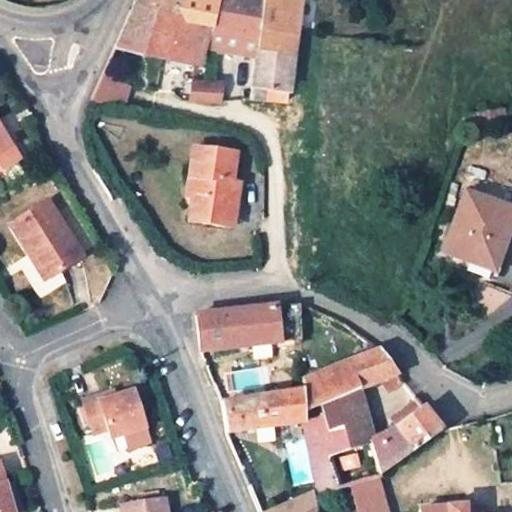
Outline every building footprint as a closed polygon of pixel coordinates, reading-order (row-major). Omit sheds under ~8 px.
[(133,0),(114,43),(197,61),(201,45),(209,16),(142,0),(133,0)] [(142,0),(209,16),(213,0),(142,0)] [(257,26),(260,0),(213,0),(209,16),(201,45),(223,49),(254,54),(257,26)] [(260,0),(257,26),(294,31),(297,0),(260,0)] [(251,83),(285,87),(294,31),(257,26),(254,54),(251,83)] [(94,100),(125,107),(131,82),(100,74),(94,100)] [(188,98),(216,100),(219,80),(191,78),(188,98)] [(284,99),(285,87),(251,83),(249,97),(284,99)] [(504,120),(503,109),(463,115),(459,127),(504,120)] [(0,169),(19,158),(0,126),(0,169)] [(237,183),(229,182),(233,154),(192,147),(186,183),(200,185),(199,194),(192,193),(187,219),(218,224),(221,204),(233,206),(237,183)] [(511,221),(511,209),(463,192),(441,253),(461,261),(459,267),(487,278),(501,241),(505,242),(511,221)] [(8,222),(28,253),(32,251),(46,273),(78,253),(45,199),(8,222)] [(233,206),(221,204),(218,224),(230,226),(233,206)] [(41,275),(46,273),(32,251),(28,253),(41,275)] [(297,304),(193,316),(197,352),(298,339),(297,304)] [(323,457),(368,442),(378,475),(439,432),(419,408),(391,429),(393,432),(378,443),(371,438),(358,390),(378,382),(393,376),(375,350),(300,380),(301,391),(302,424),(315,495),(334,490),(323,457)] [(393,376),(378,382),(386,394),(401,386),(398,381),(393,376)] [(142,427),(131,391),(98,401),(96,396),(80,401),(90,434),(106,429),(108,438),(119,435),(142,427)] [(220,403),(226,434),(302,424),(301,391),(220,403)] [(387,423),(391,429),(419,408),(414,402),(387,423)] [(142,427),(119,435),(124,454),(148,446),(142,427)] [(0,511),(12,511),(0,468),(0,511)] [(384,511),(375,477),(349,485),(357,511),(384,511)] [(136,504),(162,500),(160,487),(134,491),(136,504)] [(256,511),(315,511),(310,491),(256,511)] [(163,511),(162,500),(136,504),(119,506),(119,511),(163,511)]
